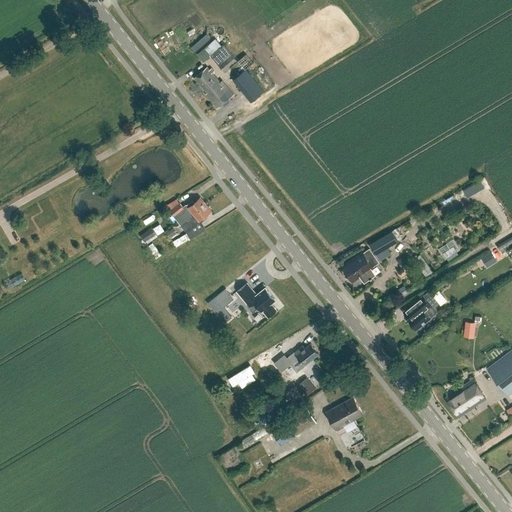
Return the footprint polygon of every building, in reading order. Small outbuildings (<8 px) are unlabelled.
[(215,38),(204,47),(210,55),(221,46),(215,38)] [(226,72),(237,62),(243,70),(245,69),(254,62),(246,53),(238,61),(230,52),(223,44),(221,46),(210,55),(218,63),(226,72)] [(207,66),(194,77),(207,92),(205,94),(217,108),(234,94),(224,82),(221,84),(207,66)] [(244,70),(233,79),(251,102),(264,91),(246,69),(244,70)] [(471,182),(462,189),(466,196),(476,189),(471,182)] [(192,200),(187,205),(183,207),(179,202),(170,210),(181,224),(205,203),(200,197),(194,202),(192,200)] [(204,215),(211,210),(205,203),(181,224),(186,230),(199,220),(200,222),(206,217),(204,215)] [(158,235),(152,227),(140,235),(145,241),(146,240),(148,243),(158,235)] [(166,232),(170,237),(176,232),(173,227),(166,232)] [(387,247),(398,241),(392,230),(369,243),(375,254),(387,247)] [(187,232),(179,237),(173,241),(176,246),(182,242),(190,237),(187,232)] [(499,249),(511,240),(511,235),(497,245),(499,249)] [(166,250),(157,239),(153,242),(147,246),(156,258),(162,254),(166,250)] [(387,247),(375,254),(379,260),(390,254),(387,247)] [(370,268),(373,267),(373,266),(379,262),(369,248),(363,252),(342,266),(351,279),(358,275),(359,276),(360,276),(364,282),(369,279),(370,280),(372,279),(371,277),(375,275),(370,268)] [(483,257),(488,265),(496,260),(491,252),(483,257)] [(419,253),(412,257),(423,275),(430,271),(419,253)] [(271,302),(275,299),(266,287),(257,294),(247,282),(237,290),(247,303),(252,311),(258,306),(262,310),(262,309),(268,316),(277,309),(271,302)] [(404,285),(396,291),(400,297),(408,291),(404,285)] [(216,313),(234,298),(226,288),(208,303),(216,313)] [(404,312),(409,318),(408,318),(416,329),(439,310),(440,304),(430,291),(412,305),(404,312)] [(284,355),(275,363),(281,370),(291,363),(297,371),(305,365),(305,364),(319,353),(311,343),(305,347),(303,345),(295,352),(287,358),(284,355)] [(511,348),(487,368),(508,395),(511,391),(511,348)] [(233,385),(255,372),(250,365),(229,378),(233,385)] [(308,378),(298,386),(306,395),(316,387),(308,378)] [(472,379),(446,397),(458,416),(485,397),(472,379)] [(295,385),(286,392),(294,401),(302,395),(295,385)] [(353,396),(326,411),(335,428),(337,431),(344,427),(347,432),(357,426),(353,419),(363,414),(353,396)] [(296,433),(316,421),(305,403),(285,416),(296,433)] [(280,445),(296,435),(288,423),(286,425),(280,417),(270,424),(275,432),(272,433),(280,445)] [(246,444),(268,427),(264,422),(243,439),(246,444)]
